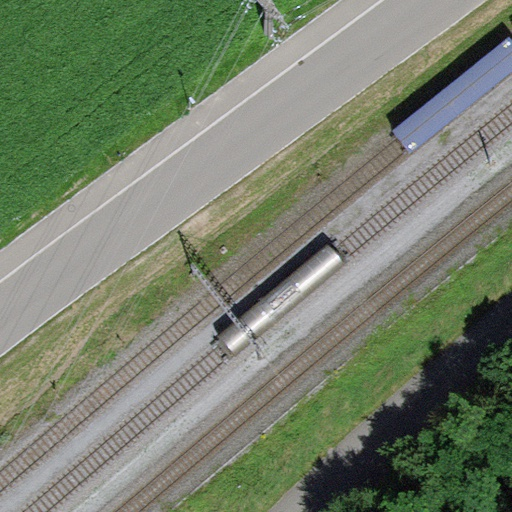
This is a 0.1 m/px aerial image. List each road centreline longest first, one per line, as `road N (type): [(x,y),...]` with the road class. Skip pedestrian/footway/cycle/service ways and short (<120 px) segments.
road 1 (unclassified): [(435,0),(0,319)]
road 2 (unclassified): [(307,511),(511,320)]
